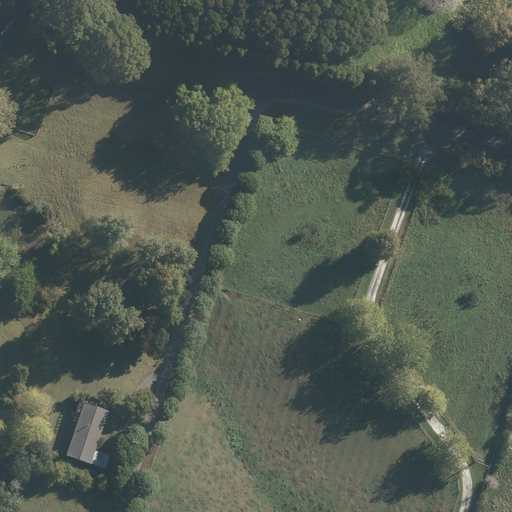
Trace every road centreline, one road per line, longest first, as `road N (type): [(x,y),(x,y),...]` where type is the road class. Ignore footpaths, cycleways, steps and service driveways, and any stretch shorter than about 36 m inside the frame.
road 1 (track): [(263,87),(117,511)]
road 2 (track): [(435,128),(370,309),(378,341),(456,451),(462,511)]
road 3 (unclassified): [(225,77),(511,147)]
